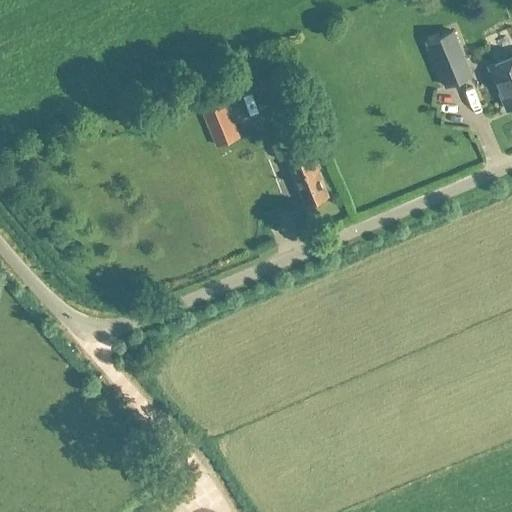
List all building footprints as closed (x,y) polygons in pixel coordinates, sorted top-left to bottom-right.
[(425,40),(445,86),(473,74),(453,28),(425,40)] [(511,52),(488,63),(506,107),(511,104),(511,52)] [(261,70),(248,75),(253,88),(261,85),(264,78),(261,70)] [(240,136),(225,100),(201,110),(215,146),(240,136)] [(304,203),(327,194),(316,166),(319,166),(314,154),(289,164),(304,203)]
